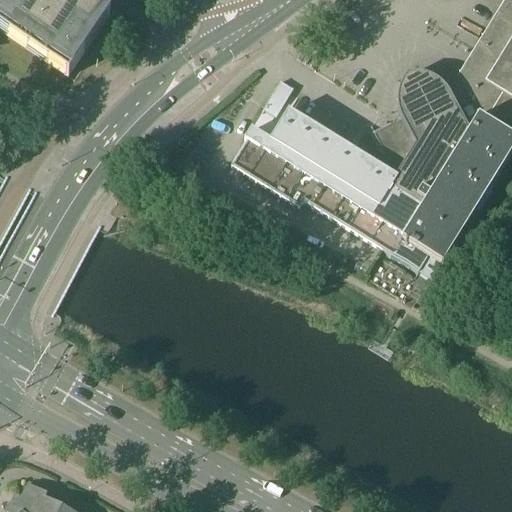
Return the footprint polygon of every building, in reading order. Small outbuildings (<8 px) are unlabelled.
[(0,32),(68,79),(109,18),(90,4),(92,0),(2,0),(0,3),(0,32)] [(511,0),(505,0),(456,80),(446,74),(444,79),(443,79),(439,86),(436,83),(433,81),(430,80),(426,79),(423,78),(419,77),(415,77),(411,77),(408,77),(405,80),(403,83),(402,86),(400,89),(399,92),(398,96),(398,99),(397,103),(397,106),(398,110),(398,113),(399,117),(400,120),(402,123),(395,126),(396,127),(374,138),(389,166),(384,174),(288,114),(270,143),(251,132),(244,143),(246,144),(230,169),(299,212),(303,205),(418,276),(428,259),(442,268),(511,155),(511,0)] [(274,122),(290,95),(292,92),(280,84),(261,115),(274,122)] [(462,281),(459,279),(453,275),(447,285),(453,289),(456,291),(462,281)] [(68,511),(45,500),(48,495),(28,485),(21,498),(16,495),(7,511),(68,511)]
